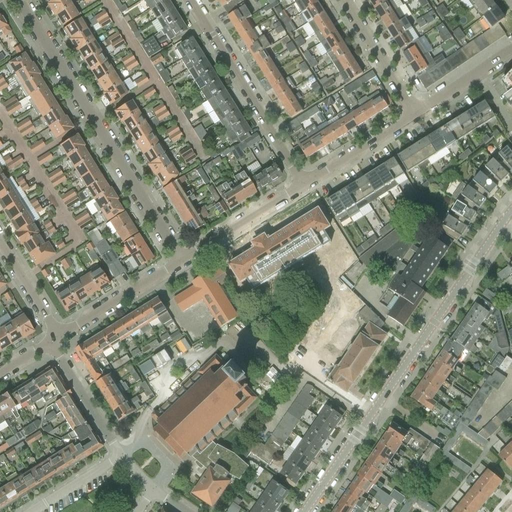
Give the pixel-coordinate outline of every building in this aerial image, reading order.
[(56,0),(47,6),(54,17),(74,4),(71,0),(56,0)] [(142,0),(149,10),(165,0),(142,0)] [(166,0),(165,0),(149,10),(156,21),(160,18),(173,10),(166,0)] [(315,0),(300,0),(295,4),(302,14),(318,3),(315,0)] [(368,0),(375,10),(387,2),(385,0),(368,0)] [(391,0),(390,0),(387,2),(375,10),(381,20),(398,10),(391,0)] [(391,0),(398,10),(403,6),(399,0),(391,0)] [(429,4),(425,0),(416,0),(422,9),(429,4)] [(482,0),(473,8),(481,19),(496,8),(489,0),(482,0)] [(118,1),(113,4),(120,14),(127,10),(125,6),(124,5),(121,7),(118,1)] [(276,1),(269,6),(272,9),(279,5),(276,1)] [(318,3),(302,14),(308,24),(313,20),(324,14),(318,3)] [(74,4),(54,17),(55,16),(58,21),(57,22),(60,28),(81,15),(76,8),(73,9),(71,6),(74,4)] [(234,7),(225,12),(228,17),(230,20),(234,28),(246,20),(251,17),(245,6),(243,4),(237,7),(236,5),(234,7)] [(398,10),(381,20),(382,20),(388,30),(406,19),(411,16),(404,5),(403,6),(398,10)] [(442,5),(436,10),(439,14),(446,10),(442,5)] [(481,19),(490,30),(493,28),(498,24),(504,20),(496,8),(481,19)] [(156,21),(162,31),(179,20),(173,10),(160,18),(156,21)] [(446,10),(439,14),(442,19),(449,15),(446,10)] [(422,18),(424,21),(435,15),(433,11),(422,18)] [(94,18),(97,24),(107,17),(104,12),(94,18)] [(277,14),(277,15),(283,25),(284,25),(290,21),(288,17),(286,18),(282,12),(277,14)] [(313,20),(308,24),(314,34),(331,24),(329,20),(324,14),(313,20)] [(0,30),(1,30),(4,36),(10,32),(0,15),(0,30)] [(127,16),(123,19),(126,25),(131,22),(127,16)] [(107,17),(97,24),(100,29),(111,23),(107,17)] [(69,41),(89,29),(89,28),(86,30),(84,27),(87,25),(82,18),(62,30),(66,36),(67,35),(70,40),(69,41)] [(412,29),(406,19),(388,30),(394,40),(412,29)] [(179,20),(162,31),(161,32),(164,36),(165,35),(169,41),(186,31),(179,20)] [(234,28),(241,38),(252,31),(246,20),(234,28)] [(284,25),(283,25),(289,35),(290,35),(296,31),(290,21),(284,25)] [(131,22),(126,25),(130,31),(134,28),(131,22)] [(279,22),(272,26),(275,30),(281,26),(279,22)] [(331,24),(314,34),(320,44),(337,34),(331,24)] [(442,24),(436,28),(446,42),(452,38),(442,24)] [(498,24),(493,28),(500,39),(505,35),(498,24)] [(281,26),(275,30),(278,35),(284,31),(281,26)] [(252,31),(241,38),(247,48),(258,41),(264,37),(257,27),(252,31)] [(490,30),(488,31),(495,42),(500,39),(493,28),(490,30)] [(69,41),(76,52),(93,41),(91,38),(94,36),(89,29),(69,41)] [(412,29),(394,40),(400,50),(418,39),(412,29)] [(459,29),(452,34),(455,38),(462,34),(459,29)] [(488,31),(483,35),(490,46),(495,42),(488,31)] [(107,40),(110,45),(121,39),(117,33),(107,40)] [(320,45),(316,47),(321,57),(326,54),(327,54),(332,51),(343,44),(337,34),(320,44),(320,45)] [(462,34),(455,38),(459,43),(465,38),(462,34)] [(258,41),(247,48),(253,58),(265,51),(273,46),(267,35),(264,37),(258,41)] [(483,35),(478,38),(485,49),(490,46),(483,35)] [(140,36),(135,39),(139,45),(144,42),(140,36)] [(418,39),(400,50),(403,55),(409,65),(427,54),(428,54),(432,51),(423,36),(418,39)] [(139,45),(148,59),(160,51),(152,37),(144,42),(139,45)] [(478,38),(473,42),(480,52),(485,49),(478,38)] [(121,39),(110,45),(114,50),(124,44),(121,39)] [(175,49),(181,60),(198,50),(191,39),(175,49)] [(84,61),(84,62),(102,50),(98,43),(95,44),(93,41),(76,52),(77,51),(80,56),(79,57),(82,62),(84,61)] [(473,42),(468,45),(475,56),(480,52),(473,42)] [(332,51),(327,54),(333,64),(338,61),(350,54),(343,44),(332,51)] [(475,56),(468,45),(463,48),(470,59),(475,56)] [(22,52),(19,46),(13,49),(17,55),(22,52)] [(460,49),(455,53),(463,64),(468,61),(460,49)] [(85,68),(89,73),(109,61),(105,54),(102,55),(100,52),(103,50),(102,50),(84,62),(87,67),(85,68)] [(180,60),(187,71),(204,60),(198,50),(181,60),(180,60)] [(253,58),(260,68),(271,61),(265,51),(253,58)] [(12,76),(12,77),(32,64),(31,65),(28,60),(29,59),(25,53),(5,66),(10,73),(13,72),(14,75),(12,76)] [(463,64),(455,53),(450,56),(458,67),(463,64)] [(338,61),(333,64),(339,75),(344,72),(356,64),(350,54),(338,61)] [(421,58),(409,65),(418,78),(424,74),(431,70),(436,66),(432,61),(428,54),(427,54),(421,58)] [(120,61),(124,66),(134,60),(131,55),(120,61)] [(158,55),(149,61),(153,67),(153,68),(163,61),(162,61),(158,55)] [(441,55),(432,61),(436,66),(441,63),(445,60),(441,55)] [(458,67),(450,56),(445,60),(453,71),(458,67)] [(134,60),(124,66),(127,72),(137,65),(134,60)] [(187,71),(193,81),(210,70),(204,60),(187,71)] [(453,71),(445,60),(441,63),(448,74),(453,71)] [(94,78),(97,83),(116,72),(115,71),(113,73),(111,70),(114,68),(109,61),(89,73),(93,79),(94,78)] [(260,68),(266,78),(277,71),(271,61),(260,68)] [(304,63),(298,67),(300,71),(307,67),(304,63)] [(436,66),(443,77),(448,74),(441,63),(436,66)] [(19,83),(21,86),(39,75),(32,64),(12,77),(17,84),(19,83)] [(339,75),(345,84),(346,85),(351,82),(354,80),(362,75),(356,64),(344,72),(339,75)] [(436,66),(431,70),(438,81),(443,77),(436,66)] [(165,70),(158,75),(164,84),(170,81),(167,77),(169,76),(165,70)] [(193,81),(199,91),(217,80),(210,70),(193,81)] [(438,81),(431,70),(424,74),(432,85),(438,81)] [(266,78),(272,88),(284,81),(277,71),(266,78)] [(101,89),(103,93),(104,94),(120,84),(118,80),(120,79),(116,72),(97,83),(97,84),(96,84),(99,90),(101,89)] [(357,82),(360,87),(376,78),(372,72),(357,82)] [(511,101),(511,73),(501,85),(510,96),(504,100),(508,105),(511,101)] [(418,78),(425,90),(432,85),(424,74),(418,78)] [(21,91),(25,98),(44,87),(44,86),(45,85),(42,80),(41,81),(38,76),(39,75),(21,86),(24,89),(21,91)] [(134,83),(137,88),(148,82),(144,76),(134,83)] [(284,81),(272,88),(272,89),(279,99),(290,91),(295,88),(288,78),(284,81)] [(103,93),(102,94),(102,95),(109,106),(129,93),(128,92),(134,88),(128,79),(120,84),(104,94),(103,93)] [(199,91),(206,102),(223,91),(217,80),(199,91)] [(328,82),(321,86),(325,91),(331,87),(328,82)] [(317,83),(310,87),(313,91),(319,87),(317,83)] [(166,89),(170,95),(175,92),(171,86),(166,89)] [(28,102),(32,109),(52,96),(49,91),(47,92),(44,87),(25,98),(26,99),(28,97),(30,100),(28,102)] [(141,95),(145,100),(155,94),(152,88),(141,95)] [(206,102),(212,112),(230,101),(223,91),(206,102)] [(290,91),(279,99),(285,109),(296,101),(301,99),(298,94),(294,97),(290,91)] [(175,92),(170,95),(174,101),(178,98),(175,92)] [(378,92),(368,99),(378,115),(388,108),(387,106),(392,103),(386,93),(381,96),(378,92)] [(39,119),(39,120),(57,108),(54,103),(56,102),(52,96),(32,109),(37,116),(39,115),(41,118),(39,119)] [(367,97),(358,103),(359,104),(358,105),(361,110),(368,121),(378,115),(368,99),(367,98),(367,97)] [(5,111),(17,103),(14,98),(2,106),(5,111)] [(113,112),(120,123),(138,113),(136,109),(138,108),(133,100),(113,112)] [(212,112),(219,122),(236,111),(230,101),(212,112)] [(296,101),(285,109),(291,119),(303,112),(296,101)] [(479,106),(475,108),(476,110),(485,124),(495,118),(490,110),(485,102),(479,106)] [(8,116),(21,109),(17,103),(5,111),(8,116)] [(152,111),(155,117),(165,110),(162,105),(152,111)] [(46,125),(48,129),(66,118),(65,117),(64,118),(61,114),(62,113),(59,107),(58,108),(57,108),(39,120),(43,127),(46,125)] [(179,110),(183,116),(188,113),(184,107),(179,110)] [(316,107),(306,113),(310,119),(320,113),(316,107)] [(469,112),(466,114),(467,116),(476,130),(485,124),(476,110),(475,108),(469,112)] [(165,110),(155,117),(158,122),(169,116),(165,110)] [(347,110),(337,117),(340,122),(347,134),(358,127),(350,116),(347,110)] [(361,110),(350,116),(358,127),(368,121),(361,110)] [(225,132),(230,129),(242,122),(236,111),(219,122),(225,132)] [(128,133),(147,122),(142,114),(140,116),(138,113),(120,123),(120,124),(122,123),(125,128),(123,128),(127,134),(128,133)] [(188,113),(183,116),(187,121),(191,119),(188,113)] [(306,113),(302,116),(306,122),(310,119),(306,113)] [(460,118),(456,120),(457,122),(466,136),(476,130),(467,116),(466,114),(460,118)] [(327,123),(330,129),(337,140),(347,134),(340,122),(337,117),(327,123)] [(66,118),(48,129),(50,132),(48,134),(52,141),(73,129),(66,118)] [(31,125),(27,119),(15,127),(18,132),(31,125)] [(296,120),(286,126),(290,132),(289,132),(288,133),(287,133),(287,134),(287,135),(286,135),(286,136),(286,137),(286,138),(287,138),(287,139),(292,136),(302,129),(300,125),(296,120)] [(450,124),(446,126),(447,128),(456,142),(466,136),(457,122),(456,120),(450,124)] [(130,139),(134,145),(154,132),(149,125),(147,127),(145,124),(147,122),(128,133),(131,138),(130,139)] [(225,132),(224,133),(231,144),(237,140),(237,139),(241,137),(247,134),(247,133),(249,132),(242,122),(230,129),(225,132)] [(22,138),(34,130),(31,125),(18,132),(22,138)] [(165,133),(168,138),(179,132),(175,126),(165,133)] [(200,126),(192,130),(196,136),(204,132),(200,126)] [(314,126),(304,132),(308,138),(309,139),(310,141),(317,153),(327,146),(320,135),(314,126)] [(440,130),(437,132),(438,134),(447,149),(456,142),(447,128),(446,126),(440,130)] [(330,129),(320,135),(327,146),(337,140),(330,129)] [(492,135),(495,139),(501,135),(498,131),(492,135)] [(139,150),(142,155),(160,143),(158,144),(156,141),(158,140),(154,132),(134,145),(137,151),(139,150)] [(179,132),(168,138),(172,143),(182,137),(179,132)] [(204,132),(196,136),(200,142),(207,137),(204,132)] [(431,136),(427,138),(428,140),(437,155),(447,149),(438,134),(437,132),(431,136)] [(241,137),(237,139),(240,144),(243,141),(250,137),(247,133),(247,134),(241,137)] [(247,147),(248,148),(259,141),(255,134),(250,137),(243,141),(247,147)] [(64,154),(66,157),(84,147),(77,135),(57,148),(61,156),(64,154)] [(487,135),(481,139),(484,143),(490,139),(487,135)] [(421,142),(417,144),(418,146),(418,147),(427,161),(437,155),(428,140),(427,138),(421,142)] [(302,141),(297,144),(299,146),(300,148),(304,155),(307,159),(317,153),(310,141),(309,139),(305,142),(302,141)] [(481,139),(476,143),(479,148),(484,143),(481,139)] [(29,149),(32,154),(44,146),(41,141),(29,149)] [(236,146),(229,150),(231,153),(236,162),(243,158),(239,152),(247,147),(243,141),(240,144),(239,144),(236,146)] [(147,166),(164,155),(162,152),(165,150),(160,143),(142,155),(141,156),(144,161),(145,160),(148,165),(147,166)] [(411,148),(408,150),(418,167),(420,170),(430,164),(427,161),(418,147),(418,146),(417,144),(411,148)] [(66,163),(70,170),(89,158),(90,157),(87,152),(85,152),(82,148),(84,147),(66,157),(68,161),(66,163)] [(178,154),(182,159),(192,153),(189,148),(178,154)] [(493,160),(507,174),(508,174),(510,172),(511,171),(511,170),(511,152),(507,148),(493,160)] [(228,149),(220,153),(223,158),(230,153),(228,149)] [(468,149),(463,153),(466,158),(471,154),(468,149)] [(402,154),(398,157),(399,158),(404,167),(407,173),(418,167),(408,150),(402,154)] [(36,161),(39,166),(52,158),(48,153),(36,161)] [(192,153),(182,159),(185,165),(195,158),(192,153)] [(463,153),(458,158),(461,162),(466,158),(463,153)] [(147,166),(154,177),(174,164),(169,157),(167,159),(164,155),(147,166)] [(11,162),(8,157),(2,160),(6,166),(11,162)] [(72,173),(77,180),(97,168),(93,162),(92,163),(89,158),(70,170),(73,169),(75,172),(72,173)] [(218,158),(211,162),(214,166),(221,162),(218,158)] [(388,163),(384,165),(385,167),(394,181),(404,175),(399,167),(394,159),(388,163)] [(480,173),(495,186),(496,186),(498,184),(499,182),(501,183),(504,180),(509,175),(507,174),(493,160),(480,173)] [(9,171),(15,167),(11,162),(6,166),(9,171)] [(214,166),(211,162),(204,167),(207,171),(214,166)] [(174,164),(154,177),(155,176),(158,181),(157,182),(161,188),(181,175),(176,168),(173,169),(171,166),(174,165),(174,164)] [(450,164),(445,168),(448,172),(453,168),(450,164)] [(273,165),(262,172),(270,184),(281,177),(273,165)] [(375,171),(388,192),(397,187),(397,186),(394,181),(385,167),(384,165),(375,171)] [(253,180),(249,182),(254,191),(258,188),(260,191),(270,184),(262,172),(259,167),(249,174),(253,180)] [(83,191),(102,179),(99,175),(100,174),(97,168),(77,180),(81,188),(84,186),(86,189),(83,191)] [(195,171),(200,179),(205,176),(200,168),(195,171)] [(445,168),(440,172),(443,176),(448,172),(445,168)] [(62,175),(59,170),(46,177),(50,183),(62,175)] [(369,175),(365,177),(366,179),(375,193),(378,198),(388,192),(375,171),(369,175)] [(243,173),(233,178),(235,181),(246,199),(247,198),(248,199),(253,196),(252,195),(255,193),(254,191),(249,182),(243,173)] [(468,187),(484,199),(485,199),(485,198),(488,195),(490,196),(493,192),(497,187),(495,186),(480,173),(468,187)] [(53,188),(65,180),(62,175),(50,183),(53,188)] [(167,198),(168,199),(182,190),(179,185),(186,181),(183,176),(162,190),(164,193),(163,193),(166,198),(167,198)] [(205,176),(200,179),(205,186),(209,183),(205,176)] [(359,181),(355,183),(356,185),(365,199),(369,205),(378,198),(375,193),(366,179),(365,177),(359,181)] [(19,187),(25,183),(21,178),(16,182),(19,187)] [(432,178),(427,182),(430,186),(435,182),(432,178)] [(91,197),(93,200),(110,189),(109,190),(106,185),(107,184),(104,179),(102,180),(102,179),(83,191),(88,198),(91,197)] [(0,184),(0,198),(12,191),(6,181),(0,184)] [(229,181),(225,184),(237,204),(240,202),(241,203),(246,200),(245,199),(246,199),(235,181),(230,184),(229,181)] [(427,182),(422,186),(425,190),(430,186),(427,182)] [(22,192),(28,189),(25,183),(19,187),(22,192)] [(349,187),(346,189),(347,191),(359,211),(369,205),(365,199),(356,185),(355,183),(349,187)] [(237,204),(225,184),(216,189),(223,201),(228,210),(229,209),(230,210),(235,207),(234,206),(237,204)] [(206,189),(211,196),(216,194),(211,186),(206,189)] [(457,202),(474,213),(475,212),(478,208),(479,209),(482,205),(486,200),(484,199),(468,187),(457,202)] [(92,205),(97,212),(117,200),(110,189),(93,200),(95,204),(92,205)] [(340,193),(336,195),(350,217),(359,211),(347,191),(346,189),(340,193)] [(172,204),(174,208),(195,194),(192,190),(185,194),(182,190),(168,199),(167,200),(171,205),(172,204)] [(0,198),(0,207),(3,212),(19,202),(12,191),(0,198)] [(75,196),(72,191),(60,199),(63,204),(75,196)] [(178,215),(179,216),(193,207),(190,203),(197,199),(195,194),(174,208),(175,210),(174,211),(177,216),(178,215)] [(216,194),(211,196),(216,203),(220,201),(216,194)] [(336,195),(326,202),(340,225),(350,218),(350,217),(336,195)] [(407,200),(409,204),(419,199),(417,195),(407,200)] [(424,195),(420,199),(427,203),(430,199),(424,195)] [(66,209),(79,202),(75,196),(63,204),(66,209)] [(32,208),(38,205),(35,199),(29,203),(32,208)] [(117,200),(97,212),(97,213),(100,211),(102,214),(99,216),(104,224),(124,211),(120,205),(119,206),(116,201),(117,200)] [(3,212),(9,223),(25,213),(19,202),(3,212)] [(451,212),(448,217),(453,220),(466,227),(469,222),(470,223),(473,219),(476,214),(474,213),(457,202),(451,212)] [(221,203),(214,207),(217,211),(220,215),(226,211),(221,203)] [(36,214),(41,210),(38,205),(32,208),(36,214)] [(179,217),(178,217),(182,223),(183,222),(185,225),(205,212),(202,208),(196,212),(193,207),(179,216),(179,217)] [(243,257),(229,265),(241,283),(247,279),(254,290),(330,243),(323,231),(329,228),(318,210),(281,233),(274,238),(270,240),(269,238),(266,239),(265,236),(252,244),(254,247),(252,248),(253,250),(242,257),(243,257)] [(407,211),(402,215),(406,219),(411,215),(407,211)] [(89,218),(85,212),(73,220),(76,225),(89,218)] [(205,212),(185,225),(186,228),(185,228),(188,234),(189,233),(190,234),(204,225),(201,221),(208,216),(205,212)] [(13,235),(14,235),(32,223),(25,213),(9,223),(16,233),(13,235)] [(109,222),(105,225),(111,235),(116,233),(130,224),(123,214),(109,222)] [(406,219),(402,215),(398,218),(401,223),(406,219)] [(448,217),(439,231),(448,237),(457,242),(460,237),(461,238),(464,233),(467,228),(466,227),(453,220),(448,217)] [(80,231),(92,223),(89,218),(76,225),(80,231)] [(46,230),(51,226),(48,221),(42,224),(46,230)] [(14,235),(20,246),(21,245),(38,235),(39,234),(32,223),(14,235)] [(130,224),(116,233),(122,243),(136,234),(130,224)] [(359,259),(368,270),(378,263),(394,273),(394,272),(399,275),(398,275),(397,275),(387,289),(401,298),(388,317),(394,321),(403,327),(421,299),(419,298),(423,292),(420,290),(452,243),(444,238),(435,231),(421,251),(413,246),(420,235),(410,228),(408,229),(404,224),(359,259)] [(389,225),(384,229),(387,233),(392,229),(389,225)] [(49,235),(55,232),(51,226),(46,230),(49,235)] [(102,241),(95,229),(86,234),(94,246),(102,241)] [(384,229),(379,233),(382,237),(387,233),(384,229)] [(38,235),(21,245),(22,245),(22,246),(28,256),(44,246),(44,245),(43,244),(38,236),(38,235)] [(123,244),(131,256),(144,248),(137,236),(123,244)] [(374,236),(366,243),(369,247),(378,240),(374,236)] [(104,240),(102,241),(94,246),(100,257),(106,254),(111,251),(104,240)] [(55,245),(58,250),(64,247),(61,241),(55,245)] [(44,246),(28,256),(35,267),(54,254),(48,243),(44,246)] [(91,243),(86,246),(89,252),(92,250),(95,255),(97,253),(95,249),(91,243)] [(366,243),(361,246),(364,251),(369,247),(366,243)] [(144,248),(131,256),(138,268),(152,259),(151,258),(151,259),(144,248)] [(106,254),(100,257),(114,279),(119,276),(112,264),(117,261),(111,251),(106,254)] [(72,266),(67,258),(63,260),(68,268),(72,266)] [(68,268),(63,260),(59,263),(64,271),(68,268)] [(124,273),(117,261),(112,264),(119,276),(124,273)] [(511,264),(496,276),(501,283),(508,278),(509,277),(510,276),(511,278),(511,279),(511,264)] [(91,273),(87,275),(98,293),(109,286),(97,266),(89,270),(91,273)] [(174,299),(179,308),(183,313),(203,301),(220,329),(239,318),(216,283),(218,281),(221,286),(229,281),(220,267),(210,273),(210,272),(192,284),(194,287),(174,299)] [(40,273),(44,278),(49,275),(46,269),(40,273)] [(82,275),(75,279),(87,299),(93,296),(92,294),(97,291),(98,293),(87,275),(84,277),(82,275)] [(69,286),(66,288),(77,306),(76,304),(81,301),(82,303),(87,299),(75,279),(68,284),(69,286)] [(77,306),(66,288),(62,290),(61,288),(53,293),(66,313),(77,306)] [(482,295),(491,301),(495,295),(486,289),(482,295)] [(3,296),(7,302),(12,298),(9,293),(3,296)] [(476,304),(468,316),(481,326),(485,320),(487,321),(491,316),(495,318),(499,333),(504,331),(499,311),(481,298),(478,303),(480,304),(478,306),(476,304)] [(158,319),(159,319),(163,325),(172,320),(167,313),(158,299),(157,299),(156,299),(153,301),(153,302),(149,305),(158,319)] [(511,301),(502,309),(503,316),(511,309),(511,301)] [(144,308),(140,310),(149,325),(158,319),(149,305),(148,305),(147,305),(144,306),(144,308)] [(340,367),(334,368),(335,371),(328,381),(331,382),(330,383),(332,384),(332,383),(335,385),(346,393),(352,384),(353,385),(387,336),(379,331),(384,324),(366,306),(357,316),(368,326),(353,347),(352,347),(351,347),(348,351),(348,352),(349,353),(340,367)] [(135,314),(130,316),(140,331),(143,336),(152,330),(149,325),(140,310),(139,311),(137,311),(135,312),(135,314)] [(15,320),(12,322),(22,340),(34,333),(21,313),(13,317),(15,320)] [(125,320),(121,322),(130,337),(140,331),(130,316),(129,317),(128,316),(125,318),(125,320)] [(468,316),(460,328),(478,340),(485,329),(481,326),(468,316)] [(6,322),(0,325),(0,327),(11,345),(12,346),(18,343),(17,341),(21,338),(22,340),(12,322),(8,324),(6,322)] [(116,325),(112,328),(121,343),(130,337),(121,322),(120,323),(119,322),(116,324),(116,325)] [(0,351),(0,352),(1,351),(2,353),(7,349),(6,348),(11,345),(0,327),(0,328),(0,329),(0,351)] [(107,331),(102,334),(112,349),(121,343),(112,328),(111,329),(109,328),(106,330),(107,331)] [(460,328),(452,340),(475,355),(478,350),(474,346),(478,340),(460,328)] [(494,338),(487,348),(503,358),(505,356),(509,350),(508,348),(504,331),(499,333),(499,334),(495,335),(496,338),(494,338)] [(177,333),(170,337),(172,340),(173,343),(180,338),(179,336),(177,333)] [(97,337),(93,340),(102,354),(112,349),(102,334),(101,334),(100,334),(97,336),(97,337)] [(167,334),(160,339),(163,343),(169,338),(170,338),(167,334)] [(88,343),(84,346),(93,360),(93,359),(94,360),(96,363),(104,358),(102,354),(93,340),(92,340),(91,340),(88,342),(88,343)] [(157,340),(149,345),(152,349),(159,345),(157,340)] [(445,350),(444,351),(457,360),(463,351),(464,349),(465,349),(452,340),(448,346),(447,345),(444,349),(445,350)] [(149,345),(141,350),(144,354),(152,349),(150,345),(149,345)] [(93,360),(84,346),(83,346),(79,347),(76,350),(76,351),(78,354),(77,356),(81,361),(82,361),(88,370),(87,371),(91,377),(92,376),(95,382),(105,376),(111,372),(108,367),(102,371),(101,370),(100,370),(94,360),(93,359),(93,360)] [(130,354),(133,358),(140,354),(137,349),(130,354)] [(440,357),(438,361),(452,371),(455,373),(458,375),(461,371),(456,367),(459,362),(457,361),(457,360),(444,351),(443,353),(441,353),(439,356),(440,357)] [(490,366),(495,370),(496,371),(504,360),(497,355),(490,365),(491,366),(490,366)] [(127,356),(119,361),(122,365),(130,360),(127,356)] [(155,413),(152,416),(152,418),(159,426),(153,432),(158,437),(159,436),(175,453),(174,453),(179,459),(185,453),(191,459),(192,458),(196,461),(194,463),(197,467),(201,470),(204,468),(208,472),(193,495),(213,508),(230,483),(230,482),(233,478),(240,481),(249,468),(237,457),(220,448),(219,449),(215,444),(222,437),(220,435),(223,432),(224,433),(225,432),(224,431),(230,424),(231,425),(232,424),(231,424),(238,417),(239,418),(240,417),(239,416),(257,398),(247,388),(248,386),(244,382),(247,379),(235,367),(232,370),(228,366),(227,367),(216,356),(198,373),(197,373),(196,374),(197,374),(191,381),(190,380),(189,381),(190,382),(183,388),(182,387),(181,388),(182,389),(176,395),(175,395),(174,395),(175,396),(168,403),(167,402),(166,403),(167,404),(161,410),(160,409),(159,410),(160,411),(158,413),(155,413)] [(511,360),(507,357),(499,369),(505,373),(511,363),(511,360)] [(144,376),(155,369),(150,360),(139,367),(144,376)] [(122,365),(119,361),(111,366),(114,370),(122,365)] [(433,367),(431,371),(444,380),(445,381),(446,380),(452,384),(455,380),(452,377),(454,375),(455,373),(452,371),(438,361),(436,362),(435,362),(433,366),(433,367)] [(40,372),(41,374),(48,384),(50,383),(58,396),(67,390),(52,365),(40,372)] [(131,365),(126,368),(131,376),(136,373),(131,365)] [(495,370),(490,366),(486,372),(491,375),(495,370)] [(424,380),(424,381),(438,391),(441,387),(448,391),(451,386),(445,382),(445,381),(444,380),(431,371),(427,376),(426,376),(424,378),(424,380)] [(496,372),(491,378),(502,385),(506,379),(496,372)] [(136,373),(131,376),(136,383),(141,380),(136,373)] [(41,374),(30,380),(39,395),(45,391),(43,387),(48,384),(41,374)] [(100,389),(102,393),(117,384),(111,375),(97,384),(97,385),(97,387),(98,389),(100,389)] [(485,383),(494,389),(498,392),(502,385),(491,378),(489,377),(485,383)] [(30,380),(21,386),(32,404),(42,399),(39,395),(30,380)] [(418,389),(417,390),(432,400),(435,395),(442,400),(445,395),(438,391),(424,381),(421,385),(420,385),(418,387),(418,389)] [(108,402),(108,403),(127,391),(129,390),(125,384),(123,385),(121,382),(117,384),(102,393),(105,398),(105,399),(106,402),(108,402)] [(145,382),(141,385),(144,390),(145,392),(150,390),(145,382)] [(485,383),(482,388),(490,394),(494,389),(485,383)] [(306,385),(295,403),(304,409),(307,411),(309,408),(311,406),(307,403),(312,397),(309,395),(314,388),(310,386),(306,385)] [(21,386),(12,392),(19,405),(20,406),(26,403),(29,407),(32,404),(21,386)] [(482,388),(478,393),(487,399),(490,394),(482,388)] [(145,392),(144,393),(146,398),(152,394),(150,390),(145,392)] [(453,430),(458,422),(460,419),(459,419),(453,414),(432,400),(417,390),(416,392),(415,391),(411,396),(413,397),(411,399),(431,412),(434,408),(441,412),(440,414),(444,417),(441,422),(453,430)] [(11,391),(0,397),(10,412),(15,420),(18,418),(16,414),(16,412),(14,408),(19,405),(12,392),(11,391)] [(109,404),(108,405),(110,408),(112,408),(114,412),(133,401),(132,400),(131,398),(127,391),(108,403),(109,404)] [(478,393),(475,398),(484,404),(487,399),(478,393)] [(54,404),(60,413),(76,403),(70,394),(54,404)] [(263,413),(278,400),(272,394),(258,407),(263,413)] [(50,395),(42,400),(45,404),(52,399),(50,395)] [(0,397),(0,416),(1,418),(3,421),(8,418),(5,415),(10,412),(0,397)] [(133,401),(114,412),(119,420),(122,421),(141,409),(138,404),(140,402),(139,400),(138,398),(137,397),(132,400),(133,401)] [(475,398),(472,402),(480,408),(484,404),(475,398)] [(472,402),(468,407),(477,413),(480,408),(472,402)] [(60,413),(66,423),(82,413),(76,403),(60,413)] [(290,409),(287,414),(296,420),(299,422),(303,417),(299,415),(304,409),(295,403),(290,409)] [(326,408),(318,419),(334,430),(337,425),(336,424),(340,418),(341,419),(342,418),(341,418),(344,413),(336,407),(333,412),(326,408)] [(468,407),(465,412),(474,418),(477,413),(468,407)] [(504,409),(500,413),(507,421),(511,417),(504,409)] [(456,410),(453,414),(459,419),(462,415),(456,410)] [(44,417),(42,424),(55,416),(53,412),(44,417)] [(465,412),(462,417),(470,423),(474,418),(465,412)] [(66,423),(72,432),(87,422),(82,413),(66,423)] [(500,413),(496,417),(503,425),(507,421),(500,413)] [(283,420),(279,425),(288,431),(292,433),(295,429),(292,426),(296,420),(287,414),(283,420)] [(460,419),(458,422),(467,428),(470,423),(462,417),(460,419)] [(496,417),(492,421),(499,429),(503,425),(496,417)] [(318,419),(311,430),(326,441),(329,436),(328,435),(333,429),(334,430),(318,419)] [(7,420),(4,422),(13,436),(16,435),(15,433),(15,434),(14,432),(15,432),(7,420)] [(36,421),(31,424),(36,431),(40,422),(36,421)] [(492,421),(487,425),(495,433),(499,429),(492,421)] [(72,432),(79,443),(94,433),(87,422),(72,432)] [(453,430),(451,432),(453,434),(458,438),(462,433),(485,448),(489,443),(486,441),(477,435),(467,428),(458,422),(453,430)] [(31,424),(22,430),(23,431),(26,436),(26,437),(36,431),(31,424)] [(275,431),(272,436),(281,442),(284,444),(287,440),(284,437),(288,431),(279,425),(275,431)] [(390,430),(387,434),(402,444),(406,447),(412,439),(420,445),(418,448),(420,449),(424,452),(430,443),(410,429),(407,434),(406,434),(407,433),(404,431),(402,431),(393,425),(393,426),(391,426),(389,429),(390,430)] [(487,425),(483,429),(490,437),(495,433),(487,425)] [(490,437),(483,429),(477,435),(486,441),(490,437)] [(311,430),(303,441),(319,452),(322,447),(321,446),(325,440),(326,441),(311,430)] [(13,436),(13,437),(16,442),(26,436),(23,431),(16,435),(13,436)] [(38,433),(31,437),(34,442),(41,437),(38,433)] [(80,447),(79,447),(85,456),(85,458),(103,447),(94,433),(86,438),(87,438),(87,439),(90,443),(86,446),(84,444),(80,447)] [(383,440),(381,444),(395,454),(402,458),(405,454),(398,449),(402,444),(387,434),(386,436),(385,435),(383,438),(383,440)] [(267,442),(264,447),(277,455),(280,451),(277,448),(281,442),(272,436),(267,442)] [(13,437),(4,442),(5,444),(8,448),(16,442),(13,437)] [(34,442),(31,437),(24,442),(27,446),(34,442)] [(451,437),(439,455),(467,475),(468,473),(471,469),(448,453),(456,441),(451,437)] [(248,445),(241,456),(246,459),(250,453),(269,466),(277,455),(264,447),(253,439),(248,445)] [(303,441),(296,452),(311,463),(314,458),(313,458),(318,451),(319,452),(303,441)] [(71,445),(65,449),(75,464),(80,461),(79,460),(85,456),(79,447),(78,445),(76,442),(71,445)] [(511,442),(498,456),(511,470),(511,468),(511,442)] [(22,443),(13,449),(16,454),(25,448),(22,443)] [(374,453),(374,454),(388,464),(389,463),(395,468),(398,463),(392,459),(392,458),(394,456),(395,454),(381,444),(379,445),(378,445),(376,448),(377,449),(374,453)] [(431,444),(423,455),(426,457),(431,461),(439,449),(437,448),(434,445),(431,444)] [(12,449),(4,454),(5,455),(7,458),(15,453),(12,449)] [(65,449),(55,455),(64,469),(69,466),(70,468),(75,464),(65,449)] [(51,457),(46,461),(56,476),(61,473),(60,472),(64,469),(55,455),(52,450),(48,452),(51,457)] [(296,452),(288,463),(304,474),(307,469),(306,469),(310,462),(311,463),(296,452)] [(391,474),(394,469),(387,465),(388,464),(374,454),(370,459),(369,459),(367,462),(367,463),(367,464),(381,474),(384,469),(391,474)] [(423,455),(415,468),(418,470),(423,473),(431,461),(426,457),(423,455)] [(46,461),(36,466),(45,481),(50,478),(51,479),(56,476),(46,461)] [(304,474),(288,463),(280,474),(296,485),(299,480),(298,480),(302,474),(303,474),(304,474)] [(380,476),(381,474),(367,464),(365,466),(365,467),(363,467),(361,471),(361,472),(359,476),(380,490),(383,485),(377,481),(380,476)] [(36,466),(27,472),(37,488),(42,485),(41,484),(45,481),(36,466)] [(418,470),(411,480),(416,483),(423,473),(418,470)] [(488,470),(473,488),(488,500),(493,493),(495,495),(498,491),(496,489),(502,482),(488,470)] [(27,472),(18,478),(27,493),(31,490),(32,491),(37,488),(27,472)] [(5,479),(8,484),(18,500),(23,497),(22,495),(27,493),(18,478),(15,473),(5,479)] [(255,474),(249,482),(253,485),(258,477),(255,474)] [(393,500),(380,490),(359,476),(352,485),(364,494),(365,493),(381,504),(387,509),(393,500)] [(411,480),(408,484),(405,483),(402,488),(409,493),(416,483),(411,480)] [(249,482),(244,490),(248,492),(253,485),(249,482)] [(273,482),(265,493),(281,504),(284,499),(283,499),(287,493),(288,493),(273,482)] [(8,484),(0,489),(0,491),(8,504),(12,501),(13,503),(18,500),(8,484)] [(352,485),(346,494),(368,508),(371,504),(362,498),(364,494),(352,485)] [(473,488),(459,505),(466,511),(477,511),(478,511),(479,511),(480,511),(483,508),(482,507),(488,500),(473,488)] [(265,493),(257,504),(268,511),(275,511),(276,511),(275,510),(279,504),(280,504),(281,504),(265,493)] [(392,498),(398,503),(401,498),(395,493),(392,498)] [(412,493),(399,511),(407,511),(414,503),(418,497),(412,493)] [(365,511),(368,508),(346,494),(341,502),(355,511),(365,511)] [(236,498),(233,503),(238,507),(242,502),(236,498)] [(421,499),(418,505),(427,511),(433,511),(435,509),(421,499)] [(338,511),(355,511),(341,502),(335,510),(338,511)] [(233,503),(226,511),(238,511),(241,509),(238,507),(233,503)]
